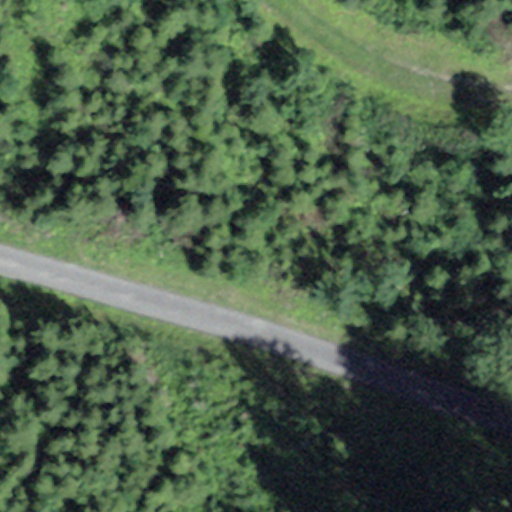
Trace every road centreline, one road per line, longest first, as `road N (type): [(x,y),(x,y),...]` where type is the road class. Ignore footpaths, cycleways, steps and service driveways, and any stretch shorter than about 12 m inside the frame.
road 1 (unclassified): [(0,260),(511,417)]
road 2 (track): [(281,0),(390,65),(511,83)]
